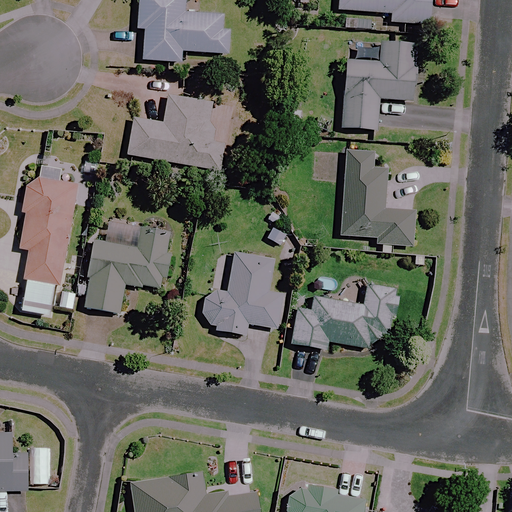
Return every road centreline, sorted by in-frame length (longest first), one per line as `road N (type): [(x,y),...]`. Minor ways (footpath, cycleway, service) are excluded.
road 1 (residential): [(463,439),(500,0)]
road 2 (residential): [(102,383),(463,439)]
road 3 (residential): [(102,383),(76,511)]
